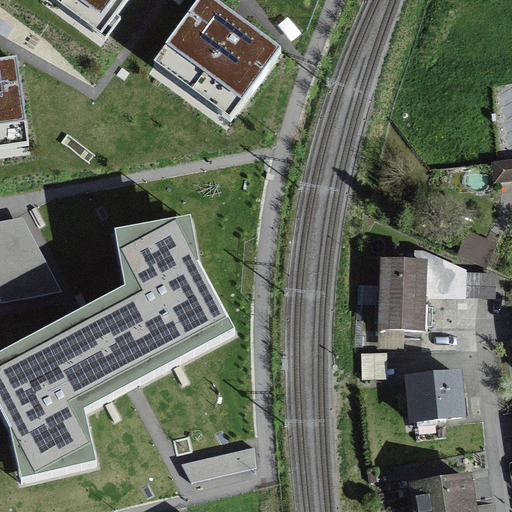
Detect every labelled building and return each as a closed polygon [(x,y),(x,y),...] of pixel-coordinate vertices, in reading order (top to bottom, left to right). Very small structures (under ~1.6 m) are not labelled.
[(67,0),(109,29),(129,0),(67,0)] [(204,0),(203,0),(163,55),(240,111),(280,55),(237,23),(204,0)] [(0,67),(0,140),(26,137),(16,65),(0,67)] [(511,163),(493,166),(495,184),(511,181),(511,163)] [(0,224),(0,304),(61,295),(22,221),(0,224)] [(108,390),(122,383),(135,376),(231,324),(177,225),(118,257),(139,296),(103,316),(89,323),(76,331),(0,371),(0,419),(33,480),(93,448),(72,410),(108,390)] [(494,248),(467,236),(457,258),(484,270),(494,248)] [(380,266),(380,333),(421,333),(422,298),(456,298),(457,271),(420,254),(420,266),(380,266)] [(477,275),(463,275),(463,301),(469,301),(477,301),(485,301),(491,301),(491,275),(477,275)] [(360,357),(361,382),(383,382),(383,356),(360,357)] [(407,381),(411,424),(460,420),(456,377),(407,381)] [(252,450),(183,465),(187,484),(256,469),(252,450)] [(471,511),(466,481),(412,490),(415,511),(471,511)]
